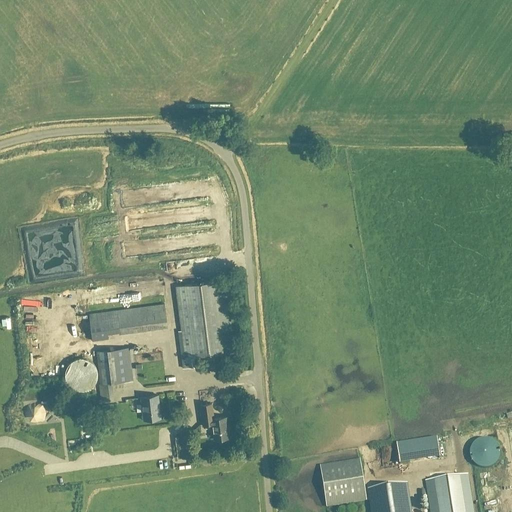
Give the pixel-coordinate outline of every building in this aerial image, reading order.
[(158,274),(164,272),(162,265),(156,267),(158,274)] [(235,352),(226,281),(176,287),(187,368),(200,367),(198,356),(235,352)] [(108,334),(119,332),(120,335),(168,328),(165,304),(89,314),(92,341),(109,339),(108,334)] [(112,382),(120,381),(133,379),(129,349),(116,350),(95,353),(98,383),(112,382)] [(64,372),(63,376),(64,379),(65,382),(66,385),(68,387),(71,389),(74,391),(77,392),(80,392),(83,392),(86,391),(89,390),(92,388),(94,385),(95,382),(97,379),(97,376),(97,373),(96,370),(94,365),(91,363),(89,361),(86,360),(83,359),(80,359),(76,359),(73,360),(71,362),(68,364),(66,366),(65,369),(64,372)] [(112,382),(98,383),(101,403),(115,401),(112,382)] [(158,396),(141,397),(143,420),(161,419),(158,396)] [(214,440),(229,438),(226,417),(214,419),(212,404),(201,406),(203,426),(212,424),(214,440)] [(115,434),(115,415),(79,415),(80,434),(115,434)] [(400,457),(439,453),(437,434),(398,438),(400,457)] [(500,454),(500,452),(500,451),(499,449),(499,448),(498,446),(497,445),(496,444),(495,443),(494,442),(493,441),(492,440),(490,439),(489,439),(487,439),(486,438),(484,438),(483,439),(481,439),(480,439),(478,440),(477,441),(476,441),(474,442),(473,444),(472,445),(472,446),(471,447),(470,449),(470,450),(470,452),(470,453),(470,455),(470,456),(470,458),(471,459),(472,461),(472,462),(473,463),(474,464),(475,465),(477,466),(478,467),(479,468),(481,468),(482,468),(484,469),(485,469),(487,468),(488,468),(490,468),(491,467),(493,466),(494,466),(495,465),(496,464),(497,462),(498,461),(499,460),(499,458),(500,457),(500,455),(500,454)] [(394,458),(387,446),(379,450),(386,462),(394,458)] [(327,508),(367,501),(360,459),(320,465),(327,508)] [(430,511),(474,511),(469,474),(425,481),(430,511)] [(411,511),(408,483),(367,489),(370,511),(411,511)]
